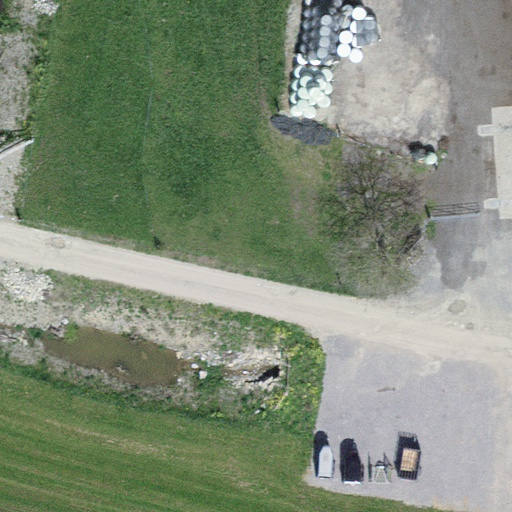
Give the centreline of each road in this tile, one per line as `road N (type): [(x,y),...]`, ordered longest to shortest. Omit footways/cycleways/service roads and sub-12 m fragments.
road 1 (track): [(0,232),(501,345)]
road 2 (track): [(501,345),(490,511)]
